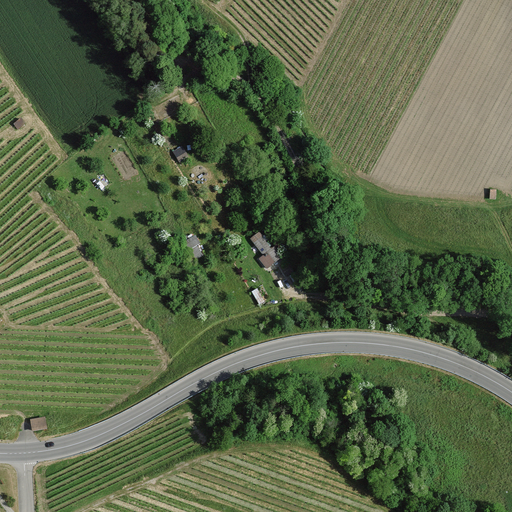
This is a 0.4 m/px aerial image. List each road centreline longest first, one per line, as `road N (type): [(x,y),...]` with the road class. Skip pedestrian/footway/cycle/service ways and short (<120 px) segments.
road 1 (track): [(511,314),(336,290),(310,242),(303,195),(274,125),(253,94),(190,45),(163,0)]
road 2 (residential): [(22,453),(81,442),(227,367),(315,344),(424,352),(511,392)]
